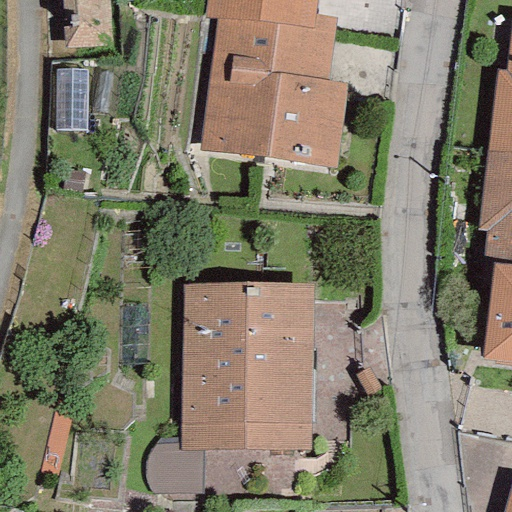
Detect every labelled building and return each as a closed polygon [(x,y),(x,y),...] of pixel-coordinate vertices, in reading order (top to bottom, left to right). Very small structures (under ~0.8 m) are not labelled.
[(56,0),(60,56),(109,53),(105,0),(56,0)] [(224,0),(221,20),(235,22),(216,146),(316,162),(326,95),(305,92),(316,23),(304,21),(307,0),(224,0)] [(87,131),(88,72),(57,71),(56,131),(87,131)] [(511,92),(510,93),(494,219),(505,220),(498,273),(511,274),(511,92)] [(83,191),(85,174),(66,172),(64,188),(83,191)] [(511,294),(502,374),(511,375),(511,294)] [(192,418),(291,420),(294,300),(194,299),(192,418)] [(291,443),(291,420),(192,418),(191,440),(291,443)] [(297,511),(298,504),(235,503),(235,511),(297,511)]
